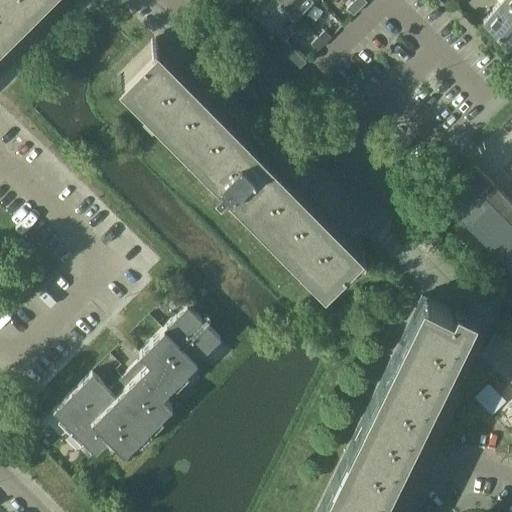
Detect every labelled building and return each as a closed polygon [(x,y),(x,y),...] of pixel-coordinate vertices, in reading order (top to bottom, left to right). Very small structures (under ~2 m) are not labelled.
[(0,0),(0,34),(34,0),(0,0)] [(273,26),(281,34),(285,38),(293,30),(288,26),(298,16),(282,0),(252,0),(250,2),(254,6),(254,7),(256,9),(264,17),(273,26)] [(282,0),(298,16),(314,0),(282,0)] [(361,7),(354,0),(353,0),(348,6),(354,13),(361,7)] [(511,0),(501,0),(501,1),(511,10),(511,0)] [(511,43),(511,10),(501,1),(484,21),(511,44),(511,43)] [(238,27),(246,35),(264,17),(256,9),(238,27)] [(246,35),(256,44),(273,26),(264,17),(246,35)] [(256,44),(264,52),(281,34),(273,26),(256,44)] [(325,29),(318,35),(325,42),(332,36),(325,29)] [(264,52),(272,61),(290,43),(285,38),(281,34),(264,52)] [(325,42),(318,35),(312,42),(319,49),(325,42)] [(362,244),(361,243),(156,36),(118,74),(323,282),(362,244)] [(272,61),(281,69),(298,52),(290,43),(272,61)] [(298,52),(281,69),(289,78),(307,60),(298,52)] [(511,202),(475,165),(441,198),(511,270),(511,377),(511,379),(511,202)] [(375,511),(470,317),(422,294),(314,511),(375,511)] [(53,408),(96,451),(110,437),(124,451),(172,403),(162,393),(220,335),(187,302),(139,350),(143,353),(109,387),(92,369),(53,408)] [(488,381),(474,396),(491,413),(506,399),(488,381)]
